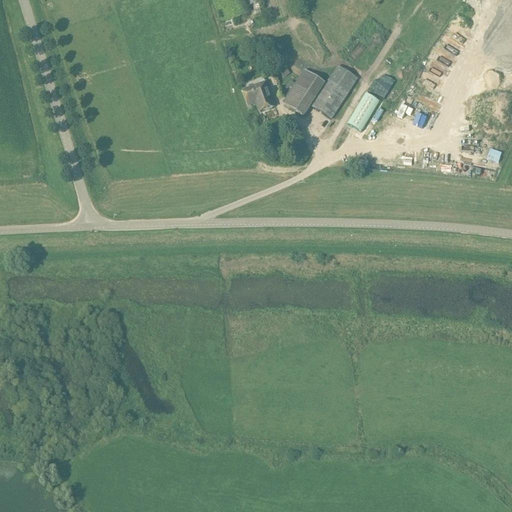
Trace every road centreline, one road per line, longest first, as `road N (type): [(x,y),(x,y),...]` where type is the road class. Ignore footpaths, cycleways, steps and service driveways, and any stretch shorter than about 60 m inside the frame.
road 1 (unclassified): [(511,235),(430,227),(89,226)]
road 2 (unclassified): [(89,226),(22,0)]
